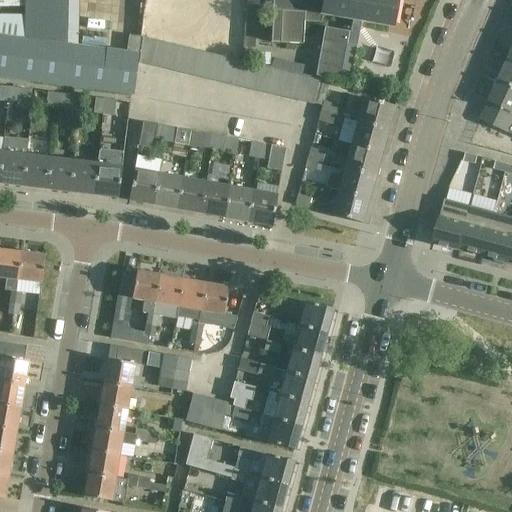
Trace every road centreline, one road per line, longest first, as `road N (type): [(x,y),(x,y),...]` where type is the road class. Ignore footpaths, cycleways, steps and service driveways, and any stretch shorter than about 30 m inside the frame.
road 1 (residential): [(385,280),(87,227)]
road 2 (residential): [(385,280),(439,84),(478,0)]
road 3 (residential): [(87,227),(37,511)]
road 4 (residential): [(322,511),(385,280)]
road 5 (residential): [(511,313),(385,280)]
